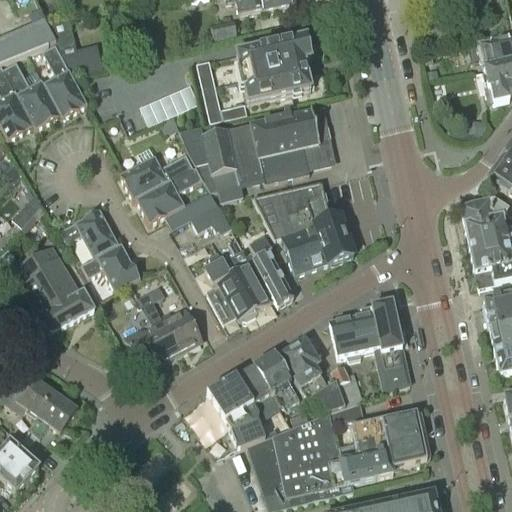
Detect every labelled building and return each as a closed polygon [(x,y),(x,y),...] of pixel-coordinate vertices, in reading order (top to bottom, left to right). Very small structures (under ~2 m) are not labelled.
[(225,0),(228,9),(231,8),(231,11),(236,10),(239,22),(261,17),(262,20),(288,14),(287,10),(294,9),(292,0),(225,0)] [(45,30),(55,48),(73,81),(103,74),(97,48),(76,54),(68,25),(45,30)] [(237,42),(233,27),(210,32),(213,47),(237,42)] [(45,30),(0,43),(0,70),(47,52),(47,51),(55,48),(45,30)] [(484,75),(511,68),(511,41),(508,42),(508,43),(478,50),(484,75)] [(304,45),(235,61),(239,77),(244,76),(248,94),(243,95),(246,111),(309,97),(309,94),(313,93),(309,76),(305,77),(304,76),(302,76),(300,69),(308,67),(304,45)] [(61,125),(86,111),(54,51),(41,59),(54,83),(42,90),(59,122),(61,125)] [(210,76),(208,67),(195,70),(197,79),(210,76)] [(511,68),(484,75),(482,75),(486,94),(482,95),(484,103),(490,102),(492,110),(508,107),(506,101),(511,100),(510,90),(511,89),(511,68)] [(59,122),(42,90),(40,87),(28,94),(15,69),(2,76),(32,133),(34,136),(59,122)] [(32,133),(2,76),(0,73),(0,134),(7,147),(32,133)] [(434,75),(424,78),(426,86),(436,83),(434,75)] [(212,84),(210,76),(197,79),(199,87),(212,84)] [(212,84),(199,87),(201,96),(214,93),(212,84)] [(144,128),(193,108),(185,88),(135,108),(144,128)] [(216,101),(214,93),(201,96),(203,104),(216,101)] [(217,110),(216,101),(203,104),(205,113),(217,110)] [(217,110),(205,113),(207,121),(219,118),(219,116),(217,110)] [(232,124),(230,114),(219,116),(219,118),(221,127),(232,124)] [(308,181),(307,174),(331,169),(319,116),(311,118),(313,131),(296,135),(297,137),(252,146),(253,148),(229,153),(226,135),(225,135),(225,136),(202,141),(200,133),(178,138),(185,157),(209,199),(215,198),(238,192),(262,186),(263,192),(308,181)] [(252,146),(297,137),(296,135),(313,131),(311,118),(310,116),(226,135),(229,153),(253,148),(252,146)] [(221,127),(219,118),(207,121),(209,130),(221,127)] [(452,126),(452,145),(453,145),(459,146),(463,146),(469,145),(472,144),(474,143),(474,138),(474,126),(452,126)] [(511,149),(503,161),(511,167),(511,149)] [(134,206),(192,175),(185,161),(160,175),(153,163),(152,163),(148,154),(136,161),(140,169),(118,182),(132,207),(134,206)] [(511,167),(503,161),(495,173),(494,175),(489,182),(488,183),(488,184),(485,188),(511,206),(511,167)] [(7,178),(14,187),(21,181),(14,172),(7,178)] [(148,231),(164,223),(183,212),(177,200),(202,187),(195,174),(192,175),(134,206),(148,231)] [(339,222),(326,227),(325,222),(328,221),(321,188),(252,204),(273,247),(280,244),(293,282),(326,271),(326,272),(353,262),(339,222)] [(241,205),(238,192),(215,198),(219,210),(241,205)] [(209,199),(183,212),(164,223),(171,236),(189,226),(217,212),(209,199)] [(33,202),(11,227),(21,235),(40,212),(33,202)] [(467,256),(510,247),(508,238),(503,239),(501,227),(501,226),(506,218),(492,209),(487,210),(487,209),(473,212),(459,217),(463,233),(462,233),(467,256)] [(230,236),(217,212),(189,226),(196,240),(211,232),(215,239),(218,238),(219,241),(230,236)] [(98,216),(58,238),(65,252),(80,244),(92,266),(117,252),(98,216)] [(247,250),(251,258),(247,260),(250,266),(276,313),(292,305),(267,258),(271,256),(263,241),(247,250)] [(511,250),(511,251),(510,247),(467,256),(473,282),(474,282),(477,296),(511,287),(511,250)] [(102,278),(113,299),(139,286),(120,250),(117,252),(92,266),(79,272),(87,286),(102,278)] [(24,300),(64,276),(51,254),(11,279),(24,300)] [(256,319),(269,311),(247,271),(228,282),(220,268),(215,258),(206,263),(211,272),(203,277),(213,295),(206,299),(223,331),(235,324),(237,329),(240,327),(240,328),(241,328),(245,329),(254,324),(255,320),(256,320),(256,319)] [(77,273),(79,272),(86,268),(85,265),(81,265),(75,268),(77,273)] [(78,299),(64,276),(24,300),(37,322),(36,323),(44,337),(52,340),(93,316),(82,297),(78,299)] [(157,294),(147,300),(151,308),(162,302),(157,294)] [(141,313),(151,308),(147,300),(137,305),(141,313)] [(511,303),(481,310),(488,339),(511,333),(511,303)] [(369,338),(396,332),(391,313),(387,310),(369,314),(371,319),(328,328),(336,365),(373,357),(369,338)] [(200,348),(184,318),(171,324),(168,318),(159,322),(178,360),(200,348)] [(178,360),(159,322),(151,327),(154,333),(142,340),(139,335),(123,343),(131,358),(134,357),(137,361),(148,355),(157,371),(178,360)] [(409,391),(396,332),(369,338),(373,357),(382,400),(409,391)] [(511,333),(488,339),(494,368),(511,363),(511,333)] [(334,389),(333,390),(326,394),(314,374),(319,371),(302,344),(276,360),(306,407),(319,423),(343,414),(334,389)] [(511,363),(494,368),(498,385),(511,381),(511,363)] [(252,373),(271,407),(272,406),(277,414),(283,415),(298,406),(273,365),(268,364),(252,373)] [(271,407),(252,373),(206,402),(226,436),(235,457),(245,453),(264,446),(262,441),(257,428),(272,419),(266,409),(271,407)] [(343,414),(359,409),(363,407),(352,379),(347,381),(343,373),(329,379),(333,390),(334,389),(343,414)] [(30,384),(25,391),(8,379),(0,387),(0,408),(5,407),(21,419),(24,418),(26,416),(36,423),(52,400),(30,384)] [(75,417),(52,400),(36,423),(59,439),(75,417)] [(511,402),(502,404),(511,450),(511,402)] [(343,414),(328,421),(331,431),(362,424),(359,409),(343,414)] [(379,452),(420,443),(415,419),(397,423),(395,419),(374,427),(374,428),(349,433),(353,452),(361,451),(361,454),(378,451),(379,452)] [(281,489),(283,500),(284,505),(350,490),(392,481),(391,475),(426,468),(420,443),(379,452),(378,451),(361,454),(361,451),(353,452),(336,455),(331,431),(328,421),(301,431),(285,437),(270,443),(273,455),(276,467),(278,478),(281,489)] [(286,424),(282,426),(285,437),(301,431),(298,425),(289,430),(286,424)] [(274,436),(262,441),(264,446),(270,443),(285,437),(282,426),(272,430),(274,436)] [(264,446),(245,453),(249,464),(273,455),(270,443),(264,446)] [(37,475),(7,449),(0,457),(0,487),(14,500),(37,475)] [(273,455),(249,464),(253,475),(276,467),(273,455)] [(278,478),(276,467),(253,475),(256,485),(278,478)] [(278,478),(256,485),(260,496),(281,489),(278,478)] [(283,500),(281,489),(260,496),(264,507),(283,500)] [(350,490),(284,505),(286,511),(295,511),(352,498),(350,490)] [(435,511),(433,499),(372,511),(435,511)] [(286,511),(284,505),(283,500),(264,507),(265,511),(286,511)]
